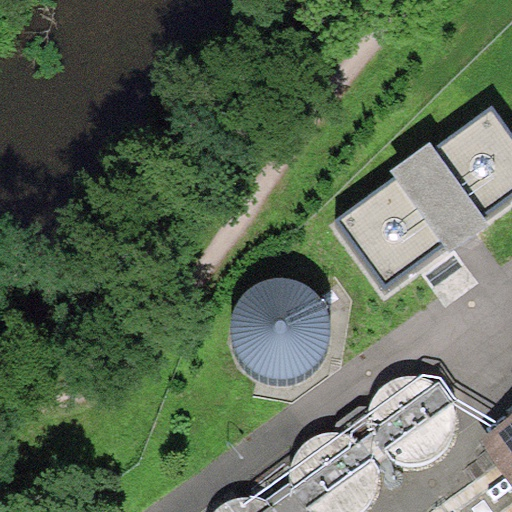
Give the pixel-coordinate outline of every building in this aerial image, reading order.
[(511,202),(511,136),(494,111),(336,226),(386,294),(511,202)] [(284,385),(300,381),(314,372),(324,359),(330,344),(330,327),(325,312),(315,299),(301,289),(285,285),(269,286),(254,293),(241,304),(233,318),(230,334),(233,350),(240,365),(252,376),(267,383),(284,385)] [(408,464),(422,463),(434,458),(444,449),(451,438),(453,425),(451,411),(446,399),(436,390),(424,384),(411,382),(398,385),(386,391),(377,401),(372,414),(371,427),(374,440),(379,447),(384,453),(395,461),(408,464)] [(511,427),(494,441),(511,466),(511,427)] [(353,511),(361,507),(369,498),(373,486),(375,474),(372,462),(368,454),(363,448),(352,440),(339,436),(325,436),(312,441),(302,450),(295,462),(292,475),(294,488),(299,498),(305,506),(313,511),(353,511)] [(374,440),(363,448),(368,454),(372,462),(384,453),(379,447),(374,440)] [(294,488),(271,506),(275,511),(313,511),(305,506),(299,498),(294,488)] [(275,511),(271,506),(254,502),(241,502),(228,507),(222,511),(275,511)]
